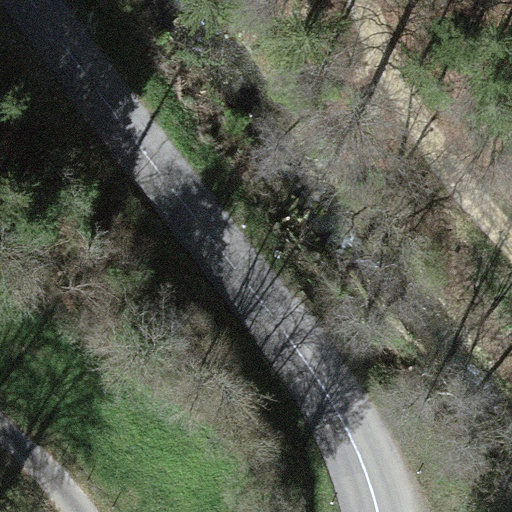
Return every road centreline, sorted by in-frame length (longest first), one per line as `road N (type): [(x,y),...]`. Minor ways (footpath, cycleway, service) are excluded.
road 1 (secondary): [(31,0),(272,314),(353,441),(376,511)]
road 2 (track): [(511,231),(434,143),(366,0)]
